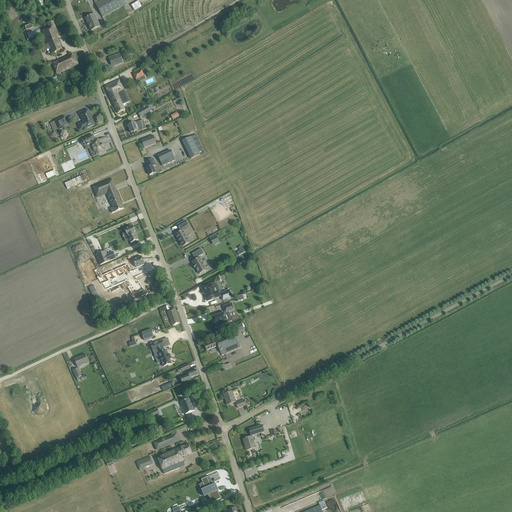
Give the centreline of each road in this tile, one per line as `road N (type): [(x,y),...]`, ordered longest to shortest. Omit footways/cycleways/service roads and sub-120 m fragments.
road 1 (unclassified): [(223,430),(511,273)]
road 2 (unclassified): [(175,296),(66,0)]
road 3 (unclassified): [(0,379),(175,296)]
road 4 (unclassified): [(223,430),(175,296)]
